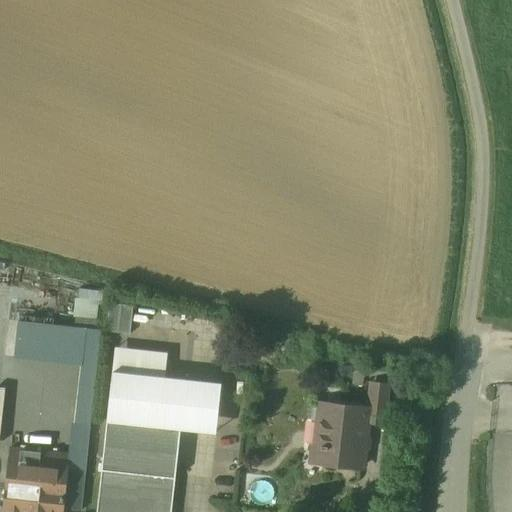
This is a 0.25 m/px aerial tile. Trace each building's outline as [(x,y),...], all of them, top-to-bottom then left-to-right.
[(511,141),(501,143),(503,166),(511,165),(511,141)] [(134,305),(110,302),(107,331),(131,333),(134,305)] [(86,422),(95,326),(11,318),(8,356),(75,362),(69,420),(86,422)] [(187,379),(113,371),(108,420),(181,428),(187,379)] [(368,408),(321,403),(316,447),(315,462),(323,463),(328,469),(335,470),(341,465),(362,467),(368,408)] [(181,428),(108,420),(97,511),(147,511),(151,475),(176,478),(181,428)] [(64,511),(70,455),(10,449),(4,509),(28,511),(64,511)] [(172,511),(176,478),(151,475),(147,511),(172,511)]
